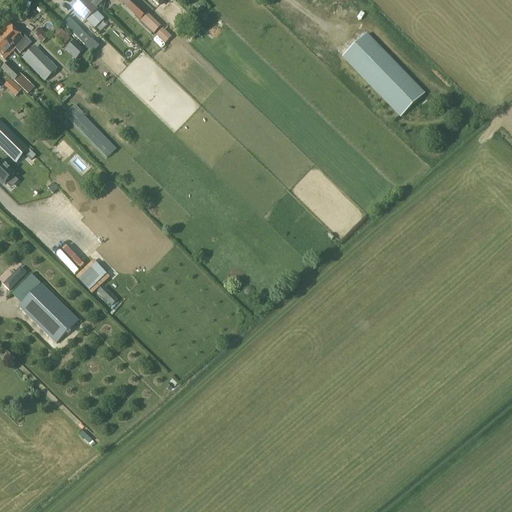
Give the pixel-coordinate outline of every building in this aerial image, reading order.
[(85,22),(86,21),(94,30),(104,20),(96,12),(97,11),(86,0),(81,0),(72,9),(85,22)] [(117,0),(136,17),(143,9),(132,0),(117,0)] [(69,18),(63,24),(72,33),(78,28),(69,18)] [(13,52),(16,48),(21,52),(30,43),(21,34),(20,36),(8,24),(0,32),(0,33),(4,38),(2,41),(13,52)] [(43,44),(48,38),(39,29),(33,35),(43,44)] [(4,38),(0,33),(0,56),(4,60),(13,52),(2,41),(4,38)] [(425,95),(416,85),(367,35),(343,58),(401,118),(425,95)] [(74,43),(66,51),(76,60),(84,52),(74,43)] [(45,82),(58,70),(35,46),(22,59),(45,82)] [(14,82),(21,76),(8,63),(1,70),(14,82)] [(117,151),(84,116),(78,122),(111,156),(117,151)] [(0,148),(24,172),(37,158),(0,121),(0,148)] [(55,147),(62,154),(70,145),(62,139),(55,147)] [(46,184),(51,179),(35,163),(29,169),(46,184)] [(0,184),(3,187),(13,177),(0,164),(0,184)] [(45,235),(40,239),(59,259),(64,255),(45,235)] [(100,278),(104,274),(86,258),(82,262),(100,278)] [(56,345),(80,322),(42,284),(18,307),(56,345)] [(97,292),(111,306),(117,300),(104,286),(97,292)]
